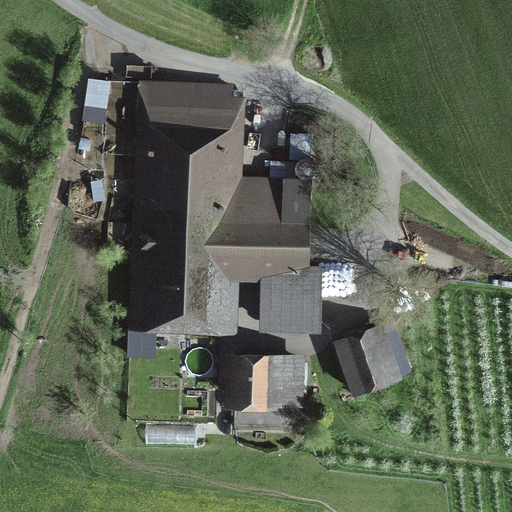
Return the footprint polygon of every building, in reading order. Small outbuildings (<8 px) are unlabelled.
[(222,258),(225,184),(230,84),(141,80),(133,248),(148,249),(146,310),(219,313),(222,258)] [(320,268),(304,267),(308,188),(225,184),(222,258),(267,260),(264,322),(317,324),(320,268)] [(386,323),(333,340),(349,386),(401,369),(386,323)] [(141,343),(141,331),(128,331),(128,343),(141,343)] [(289,425),(290,399),(300,400),(302,359),(236,356),(233,423),(289,425)]
